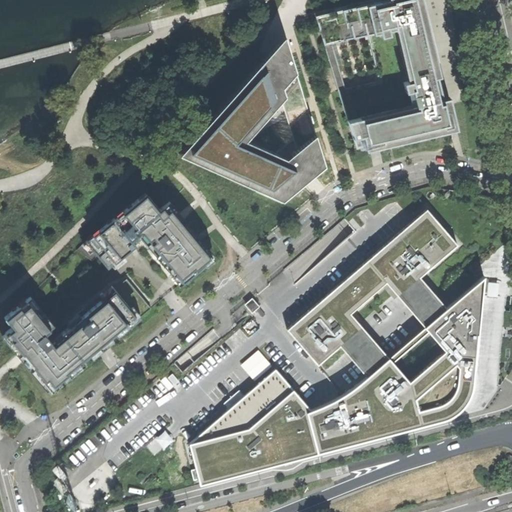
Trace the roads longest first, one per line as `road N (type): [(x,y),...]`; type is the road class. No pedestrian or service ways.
road 1 (unclassified): [(32,511),(22,474),(27,458),(344,196),(422,169),(511,179)]
road 2 (tertiary): [(433,451),(360,461),(179,511)]
road 3 (trunk): [(433,451),(283,511)]
